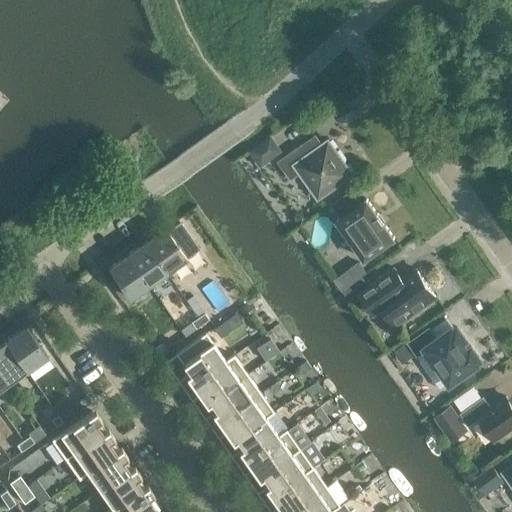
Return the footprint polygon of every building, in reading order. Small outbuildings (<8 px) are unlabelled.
[(253,153),(262,166),(282,152),(272,139),(253,153)] [(302,144),(277,162),(290,180),(300,173),(318,199),(352,175),(328,140),(309,154),(302,144)] [(351,191),(332,205),(341,218),(339,219),(337,220),(338,221),(364,258),(365,259),(366,258),(393,239),(395,238),(394,237),(393,237),(384,223),(377,214),(368,201),(368,200),(367,199),(366,200),(360,204),(351,191)] [(187,257),(165,227),(145,242),(166,272),(187,257)] [(166,272),(145,242),(127,254),(148,284),(166,272)] [(148,284),(127,254),(108,268),(129,298),(148,284)] [(395,269),(394,268),(359,293),(374,315),(383,309),(395,325),(436,297),(416,269),(402,279),(402,280),(398,279),(396,280),(390,273),(395,269)] [(342,293),(335,297),(340,304),(347,299),(342,293)] [(186,301),(197,317),(204,312),(193,296),(186,301)] [(204,313),(198,317),(202,324),(209,319),(204,313)] [(202,324),(198,317),(191,322),(196,329),(202,324)] [(47,356),(26,326),(5,340),(26,370),(47,356)] [(430,328),(408,343),(417,355),(441,389),(450,382),(450,383),(461,375),(463,378),(463,379),(476,369),(474,366),(477,364),(476,362),(480,359),(472,348),(468,351),(462,342),(466,339),(458,328),(454,330),(452,329),(438,339),(430,328)] [(226,361),(206,332),(176,353),(189,372),(177,380),(184,390),(226,361)] [(271,338),(257,349),(266,361),(280,351),(271,338)] [(26,370),(5,340),(0,343),(0,370),(9,383),(26,370)] [(161,343),(154,348),(159,354),(165,350),(161,343)] [(405,343),(394,351),(400,359),(411,351),(405,343)] [(247,374),(234,355),(226,361),(184,390),(191,400),(199,395),(206,404),(209,401),(247,374)] [(312,368),(307,361),(298,367),(303,374),(312,368)] [(0,388),(9,383),(0,370),(0,388)] [(260,392),(247,374),(209,401),(215,409),(204,417),(211,427),(260,392)] [(323,389),(317,381),(308,388),(314,396),(323,389)] [(273,411),(260,392),(211,427),(218,437),(226,432),(232,441),(236,439),(235,438),(265,417),(273,411)] [(90,402),(86,396),(79,401),(84,407),(90,402)] [(509,400),(506,397),(491,408),(483,397),(460,413),(469,425),(479,418),(494,441),(511,428),(511,404),(511,405),(509,401),(510,401),(509,400)] [(71,402),(57,412),(63,421),(77,411),(71,402)] [(325,424),(331,420),(321,406),(315,410),(325,424)] [(461,421),(450,406),(436,416),(446,431),(461,421)] [(105,430),(92,411),(51,440),(65,459),(105,430)] [(52,420),(56,426),(63,422),(58,415),(52,420)] [(278,436),(265,417),(235,438),(236,439),(241,447),(230,455),(237,465),(278,436)] [(119,449),(105,430),(65,459),(78,477),(119,449)] [(300,448),(287,430),(278,436),(237,465),(244,475),(252,469),(258,478),(262,476),(261,475),(300,448)] [(29,436),(23,440),(27,447),(34,442),(29,436)] [(27,447),(23,440),(16,445),(21,451),(27,447)] [(313,467),(300,448),(261,475),(262,476),(268,484),(256,492),(263,502),(313,467)] [(132,468),(119,449),(78,477),(91,496),(132,468)] [(358,472),(366,468),(362,462),(355,466),(358,472)] [(504,480),(494,466),(476,479),(485,493),(504,480)] [(288,511),(326,486),(313,467),(263,502),(270,511),(278,506),(282,511),(288,511)] [(108,511),(145,486),(132,468),(91,496),(102,511),(108,511)] [(19,475),(9,483),(17,493),(27,486),(19,475)] [(34,496),(27,486),(17,493),(24,503),(34,496)] [(149,511),(158,506),(145,486),(108,511),(149,511)] [(328,511),(339,504),(326,486),(288,511),(328,511)] [(11,496),(6,490),(0,494),(0,495),(4,501),(11,496)] [(15,503),(11,496),(4,501),(9,508),(15,503)]
